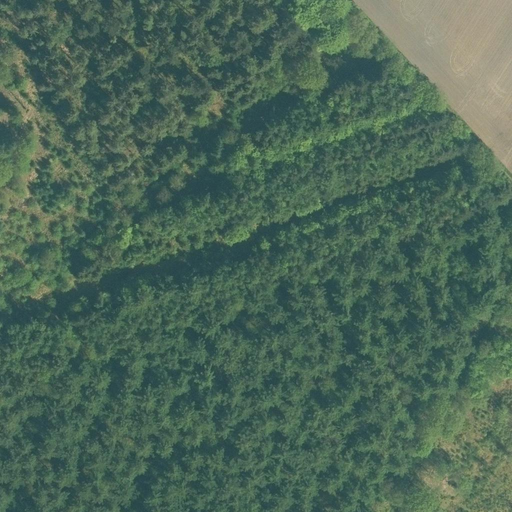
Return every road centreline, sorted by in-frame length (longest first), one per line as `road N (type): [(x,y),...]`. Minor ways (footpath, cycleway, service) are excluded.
road 1 (track): [(511,265),(390,511)]
road 2 (track): [(511,184),(341,0)]
